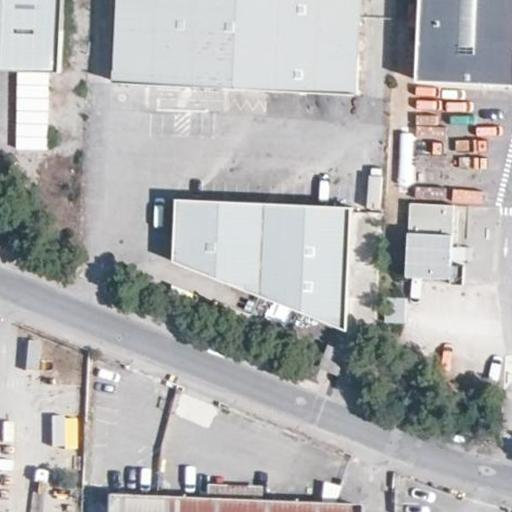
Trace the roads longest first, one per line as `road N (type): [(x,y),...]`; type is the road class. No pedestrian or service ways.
road 1 (tertiary): [(0,283),(381,440),(511,478)]
road 2 (unknown): [(82,317),(128,187),(146,171),(174,157),(317,141),(362,114),(384,78),(387,0)]
